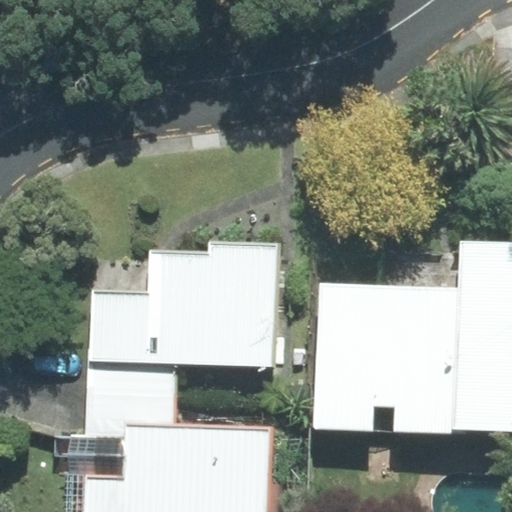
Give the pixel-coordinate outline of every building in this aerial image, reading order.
[(511,189),(511,120),(484,120),(482,189),(511,189)] [(458,286),(319,281),(314,430),(374,432),(374,407),(394,408),(394,430),(451,432),(451,429),(511,430),(511,242),(460,241),(458,286)] [(90,357),(176,361),(272,366),(278,246),(210,243),(209,254),(150,251),(147,294),(93,291),(90,357)] [(90,357),(85,435),(124,436),(124,424),(174,425),(176,361),(90,357)] [(174,425),(124,424),(124,436),(123,477),(67,475),(65,511),(268,511),(271,428),(174,425)] [(299,511),(300,511),(284,510),(283,511),(511,511),(511,471),(436,470),(434,511),(407,511),(408,500),(338,498),(338,507),(311,506),(310,511),(299,511)]
